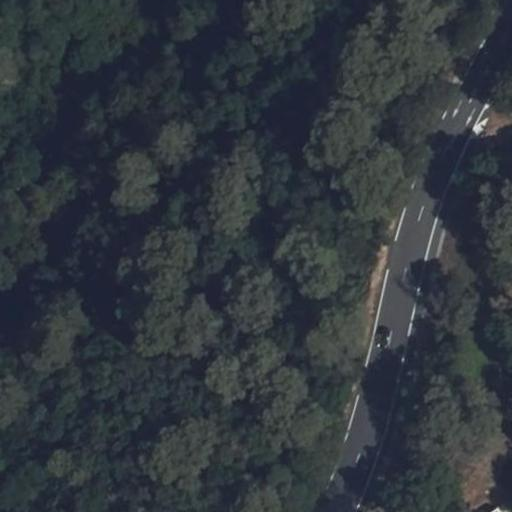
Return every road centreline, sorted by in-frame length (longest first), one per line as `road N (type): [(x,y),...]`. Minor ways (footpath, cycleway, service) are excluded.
road 1 (track): [(254,0),(80,236),(33,335),(0,374)]
road 2 (tertiary): [(441,159),(372,428),(339,511)]
road 3 (tertiary): [(511,27),(441,159)]
